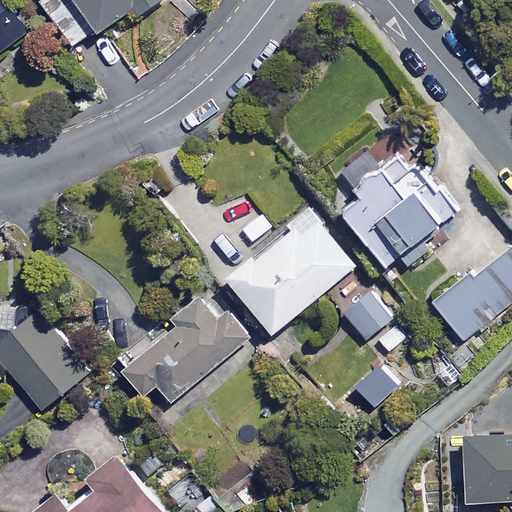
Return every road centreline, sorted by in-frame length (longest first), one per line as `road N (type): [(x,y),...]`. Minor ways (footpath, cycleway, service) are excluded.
road 1 (residential): [(0,177),(99,146),(177,104),(274,0)]
road 2 (residential): [(511,146),(388,0)]
